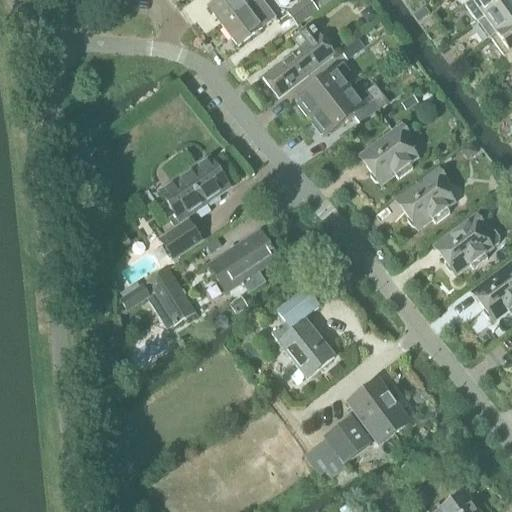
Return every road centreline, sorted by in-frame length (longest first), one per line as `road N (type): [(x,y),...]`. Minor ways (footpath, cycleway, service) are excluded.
road 1 (residential): [(511,446),(213,77),(170,50)]
road 2 (unclassified): [(80,511),(49,108),(59,62),(75,40)]
